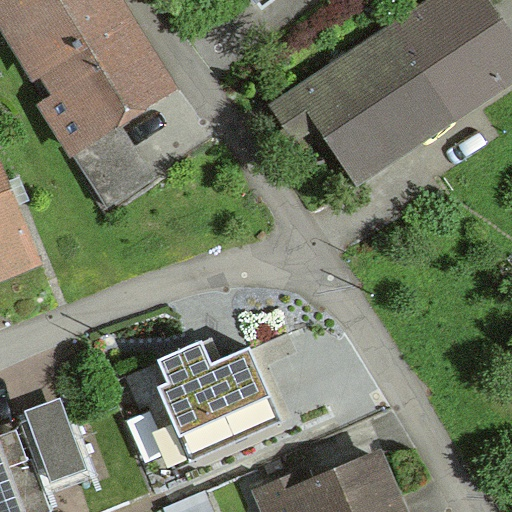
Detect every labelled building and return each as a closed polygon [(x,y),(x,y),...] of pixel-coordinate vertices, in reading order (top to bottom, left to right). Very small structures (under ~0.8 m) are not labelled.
[(63,150),(166,85),(126,20),(115,27),(99,0),(0,0),(0,34),(3,40),(13,34),(38,77),(52,69),(64,88),(36,105),(63,150)] [(511,53),(476,0),(439,0),(375,43),(424,116),(463,90),(471,101),(511,73),(511,53)] [(388,141),(424,116),(375,43),(273,111),(289,136),(314,119),(354,178),(395,151),(388,141)] [(146,137),(101,161),(129,211),(173,187),(146,137)] [(0,274),(30,263),(0,189),(0,274)] [(186,464),(277,423),(253,369),(199,393),(180,352),(120,378),(131,402),(155,392),(186,464)] [(63,402),(28,414),(54,487),(89,475),(63,402)] [(393,511),(370,458),(292,492),(287,479),(254,493),(261,511),(393,511)] [(0,511),(8,511),(17,509),(0,462),(0,511)]
